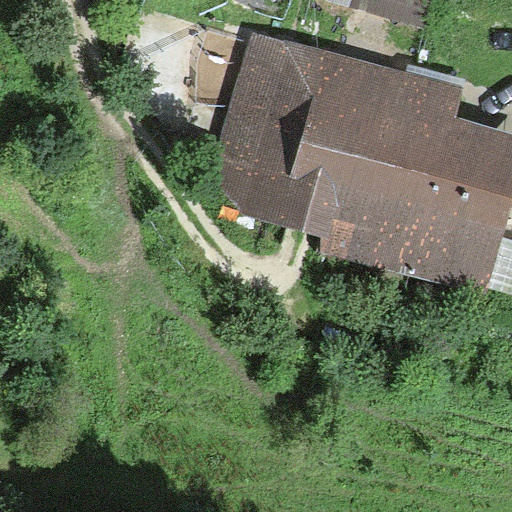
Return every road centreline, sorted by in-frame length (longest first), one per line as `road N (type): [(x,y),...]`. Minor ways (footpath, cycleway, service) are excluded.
road 1 (track): [(511,358),(350,339),(268,300),(174,221),(65,0)]
road 2 (track): [(122,125),(110,387),(136,479),(161,511)]
road 3 (track): [(511,66),(231,11)]
